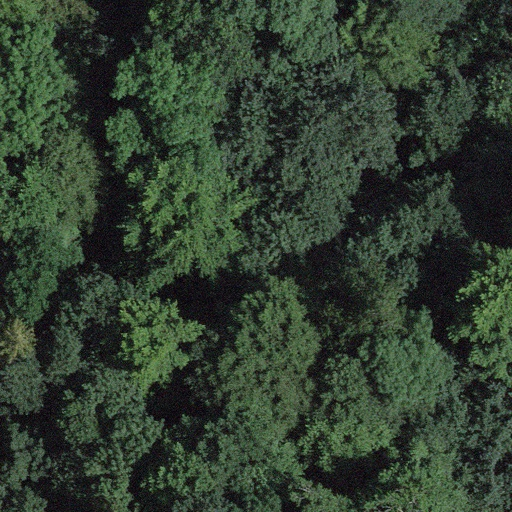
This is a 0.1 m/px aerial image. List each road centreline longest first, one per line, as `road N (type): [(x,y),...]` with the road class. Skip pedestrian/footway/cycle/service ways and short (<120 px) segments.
road 1 (track): [(314,511),(242,409),(194,315),(132,149)]
road 2 (track): [(12,511),(56,275),(132,149)]
road 3 (track): [(132,149),(101,0)]
